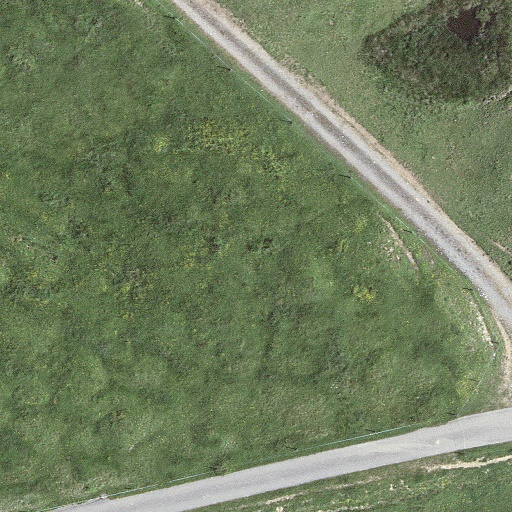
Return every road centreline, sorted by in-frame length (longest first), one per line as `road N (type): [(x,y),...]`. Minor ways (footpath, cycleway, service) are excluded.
road 1 (unclassified): [(511,307),(427,198),(192,0)]
road 2 (unclassified): [(511,424),(121,511)]
